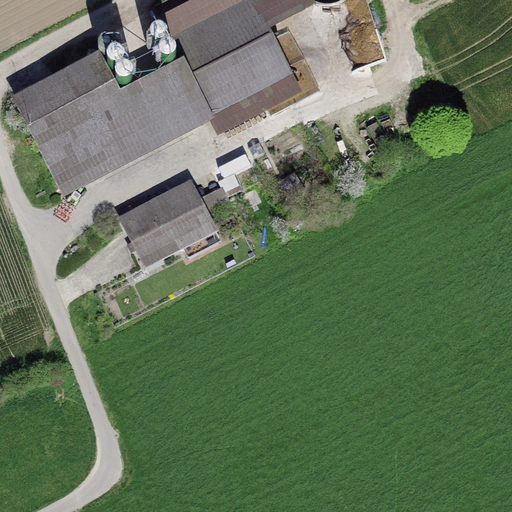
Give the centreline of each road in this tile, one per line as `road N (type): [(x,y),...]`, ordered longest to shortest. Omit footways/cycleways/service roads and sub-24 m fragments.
road 1 (track): [(30,233),(262,128),(365,91),(376,82),(393,32),(391,0)]
road 2 (unclassified): [(0,153),(110,453),(99,482),(49,511)]
road 3 (track): [(0,76),(146,0)]
